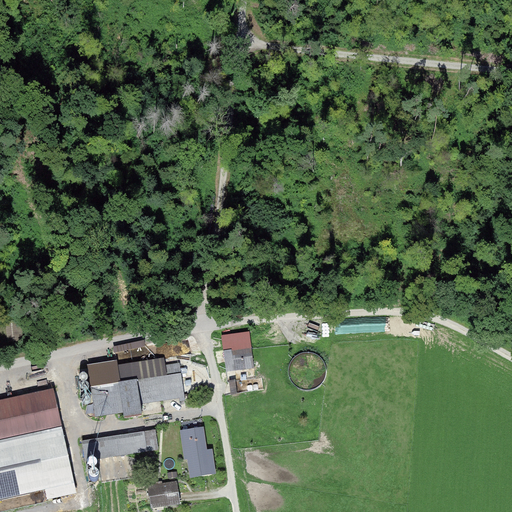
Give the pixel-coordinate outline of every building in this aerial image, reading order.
[(17,321),(7,322),(9,342),(19,341),(17,321)] [(251,349),(225,352),(227,371),(254,368),(251,349)] [(298,391),(305,392),(312,390),(317,387),(322,382),(324,375),(324,369),(322,362),(318,357),(312,353),(306,352),(299,353),(293,355),(288,360),(285,365),(284,371),(285,378),(288,383),(292,388),(298,391)] [(120,371),(122,373),(125,373),(127,373),(130,372),(131,371),(133,369),(133,366),(133,364),(132,362),(131,360),(129,359),(126,358),(124,359),(121,360),(119,362),(118,364),(118,366),(119,369),(120,371)] [(113,365),(86,369),(93,421),(139,414),(138,404),(183,398),(178,361),(137,366),(139,382),(116,385),(113,365)] [(50,393),(0,403),(0,445),(59,433),(50,393)] [(200,429),(179,432),(185,479),(213,476),(209,453),(203,454),(200,429)] [(0,501),(70,487),(59,433),(0,445),(0,501)] [(144,433),(81,443),(85,463),(154,452),(152,438),(145,439),(144,433)] [(178,506),(175,485),(147,489),(150,510),(178,506)]
